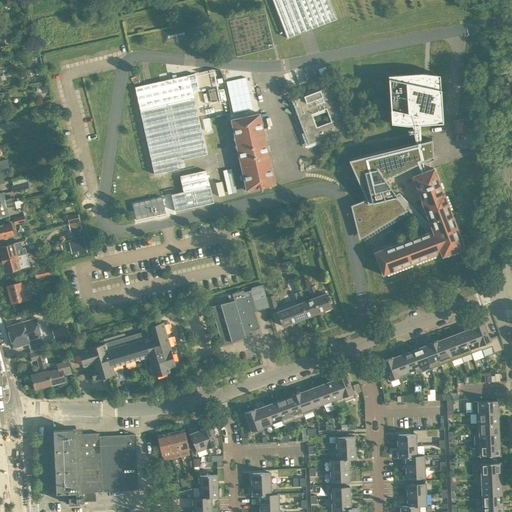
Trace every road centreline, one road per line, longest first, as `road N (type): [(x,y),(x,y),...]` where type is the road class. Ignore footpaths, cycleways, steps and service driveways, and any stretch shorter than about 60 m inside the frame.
road 1 (residential): [(218,396),(108,410),(16,407)]
road 2 (residential): [(380,511),(374,397),(356,346)]
road 3 (residential): [(510,289),(356,346)]
road 4 (residential): [(510,289),(505,127)]
road 5 (residential): [(356,346),(218,396)]
road 6 (unknown): [(273,65),(297,189)]
